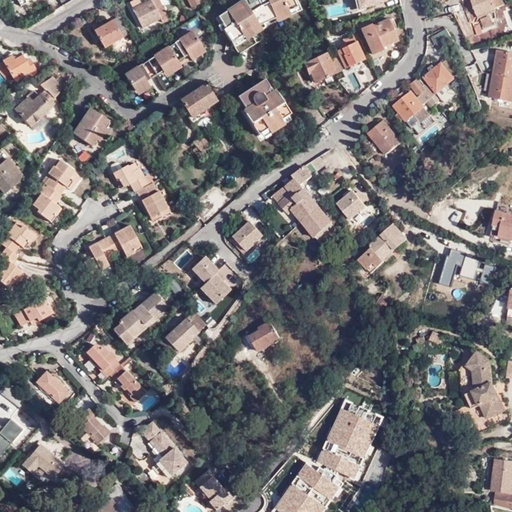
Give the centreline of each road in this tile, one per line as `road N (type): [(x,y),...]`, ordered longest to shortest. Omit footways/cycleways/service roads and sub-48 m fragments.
road 1 (residential): [(0,359),(73,330),(148,266)]
road 2 (residential): [(413,0),(414,57),(340,126)]
